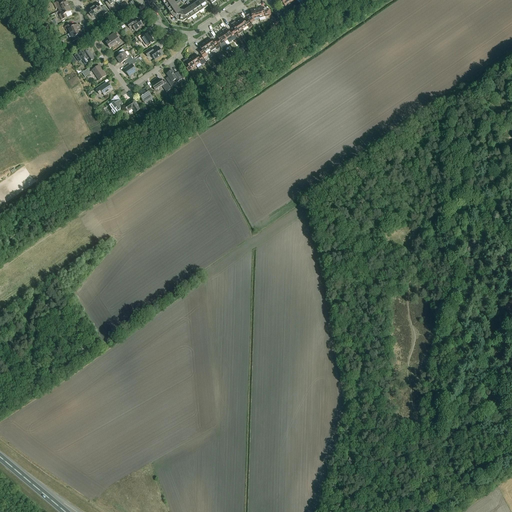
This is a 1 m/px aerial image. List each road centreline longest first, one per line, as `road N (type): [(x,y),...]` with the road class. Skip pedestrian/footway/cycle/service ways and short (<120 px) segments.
road 1 (residential): [(186,34),(180,52),(126,89),(78,0)]
road 2 (track): [(511,56),(385,147)]
